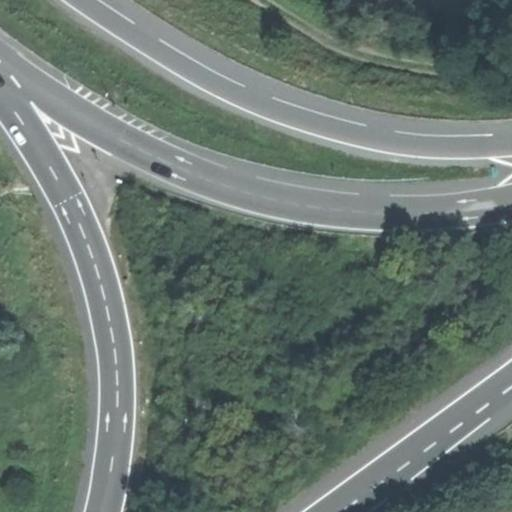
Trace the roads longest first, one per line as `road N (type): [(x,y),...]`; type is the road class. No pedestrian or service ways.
road 1 (primary): [(511,206),(460,215),(304,207),(124,143),(0,66)]
road 2 (motorway): [(511,144),(389,141),(261,104),(159,54),(79,0)]
road 3 (primary): [(101,511),(117,409),(104,300),(67,197),(0,91)]
road 4 (track): [(511,83),(391,63),(254,0)]
road 5 (primary): [(321,511),(511,373)]
road 6 (trunk): [(349,511),(511,379)]
